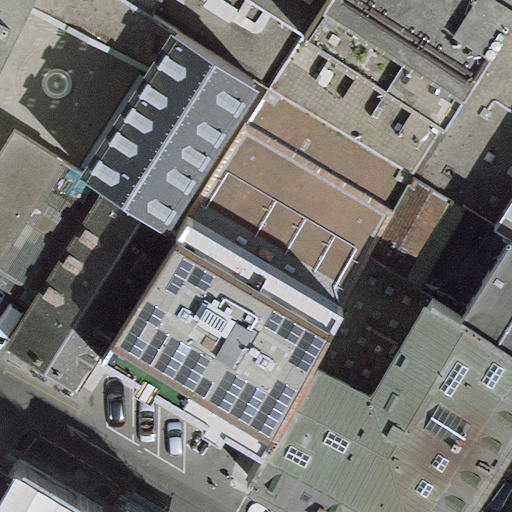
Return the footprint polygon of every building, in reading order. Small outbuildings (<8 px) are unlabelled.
[(0,0),(0,53),(26,3),(27,0),(0,0)] [(155,14),(132,0),(27,0),(26,3),(155,68),(179,30),(155,14)] [(163,0),(132,0),(155,14),(163,0)] [(272,92),(327,4),(320,0),(163,0),(155,14),(179,30),(254,80),(272,92)] [(469,90),(511,21),(511,0),(330,0),(327,4),(469,90)] [(416,178),(469,90),(327,4),(272,92),(416,178)] [(511,21),(469,90),(416,178),(453,200),(497,225),(511,201),(511,21)] [(254,80),(179,30),(155,68),(118,126),(88,173),(111,188),(164,223),(231,116),(254,80)] [(191,217),(248,126),(231,116),(164,223),(181,233),(191,217)] [(372,257),(395,214),(248,126),(191,217),(343,306),(372,257)] [(0,252),(59,155),(19,130),(0,159),(0,252)] [(44,295),(111,188),(88,173),(59,155),(0,252),(0,267),(15,277),(44,295)] [(372,257),(408,279),(453,200),(416,178),(395,214),(372,257)] [(105,352),(181,233),(164,223),(111,188),(44,295),(14,342),(83,385),(105,352)] [(511,201),(497,225),(511,235),(511,201)] [(343,306),(191,217),(181,233),(105,352),(189,402),(269,450),(316,355),(343,306)] [(511,238),(463,315),(511,346),(511,238)] [(375,385),(431,295),(408,279),(372,257),(343,306),(316,355),(375,385)] [(511,346),(463,315),(431,295),(375,385),(316,355),(269,450),(254,477),(318,511),(464,511),(511,436),(511,346)] [(0,497),(14,474),(0,465),(0,497)] [(0,511),(77,511),(72,509),(14,474),(0,497),(0,511)]
